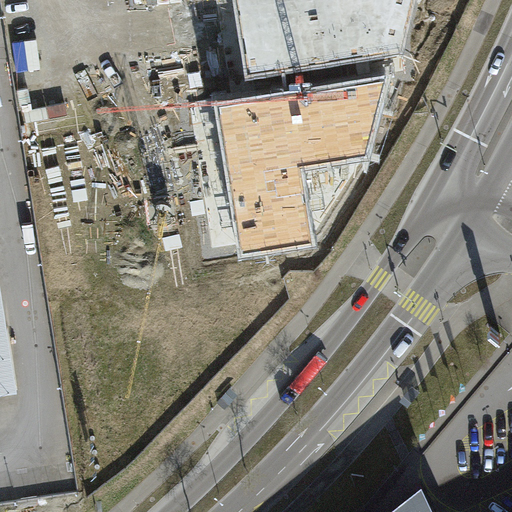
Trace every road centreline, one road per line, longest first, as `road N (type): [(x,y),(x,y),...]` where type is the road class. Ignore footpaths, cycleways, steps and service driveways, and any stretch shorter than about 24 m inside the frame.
road 1 (secondary): [(437,194),(313,366),(165,511)]
road 2 (secondary): [(241,511),(423,307),(480,216)]
road 3 (secondary): [(511,57),(437,194)]
